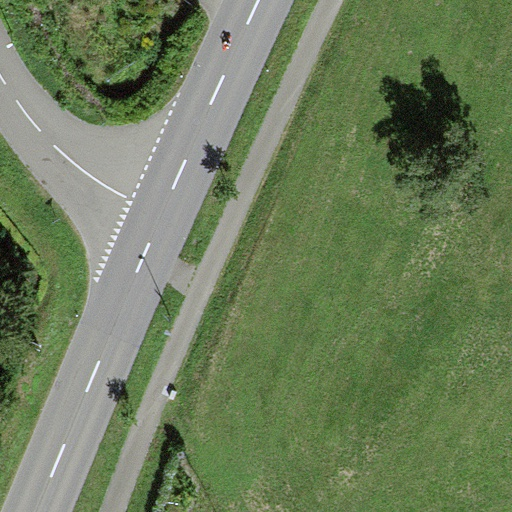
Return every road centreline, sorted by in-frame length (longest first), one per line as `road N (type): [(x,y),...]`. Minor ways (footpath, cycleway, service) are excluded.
road 1 (tertiary): [(162,207),(39,511)]
road 2 (tertiary): [(261,0),(162,207)]
road 3 (unclassified): [(0,65),(36,122),(98,181),(162,207)]
